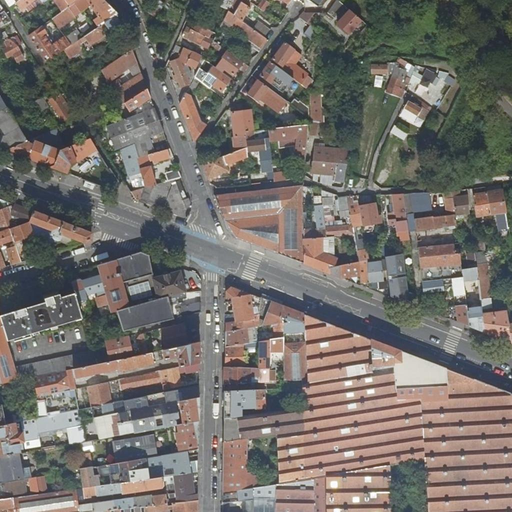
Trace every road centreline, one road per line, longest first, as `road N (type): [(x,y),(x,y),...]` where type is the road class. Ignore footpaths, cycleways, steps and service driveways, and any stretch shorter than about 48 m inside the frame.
road 1 (secondary): [(511,369),(209,253)]
road 2 (residential): [(209,253),(210,231),(119,0)]
road 3 (residential): [(209,253),(206,511)]
road 4 (secondary): [(146,230),(0,174)]
road 5 (residential): [(146,230),(0,278)]
